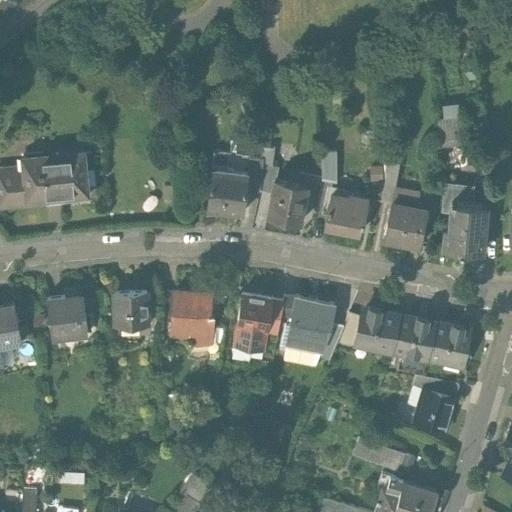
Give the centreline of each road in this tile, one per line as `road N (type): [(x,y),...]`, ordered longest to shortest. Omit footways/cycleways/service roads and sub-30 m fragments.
road 1 (residential): [(0,270),(177,259),(511,314)]
road 2 (residential): [(463,511),(511,349)]
road 3 (residential): [(139,0),(161,39),(178,42),(205,38),(220,22),(223,0)]
